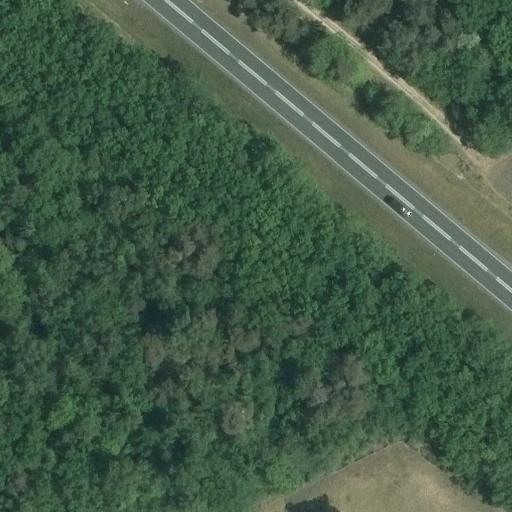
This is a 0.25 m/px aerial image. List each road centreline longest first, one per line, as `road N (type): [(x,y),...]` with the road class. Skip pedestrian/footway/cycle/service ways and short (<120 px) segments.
road 1 (trunk): [(511,293),(160,0)]
road 2 (track): [(296,0),(448,123)]
